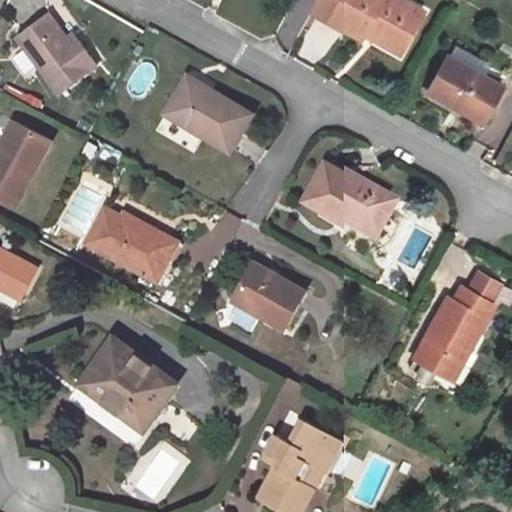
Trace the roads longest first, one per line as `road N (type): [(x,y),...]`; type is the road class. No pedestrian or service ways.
road 1 (residential): [(511,198),(313,85)]
road 2 (residential): [(313,85),(160,0)]
road 3 (residential): [(0,420),(10,492),(99,511)]
road 4 (residential): [(313,85),(248,204)]
